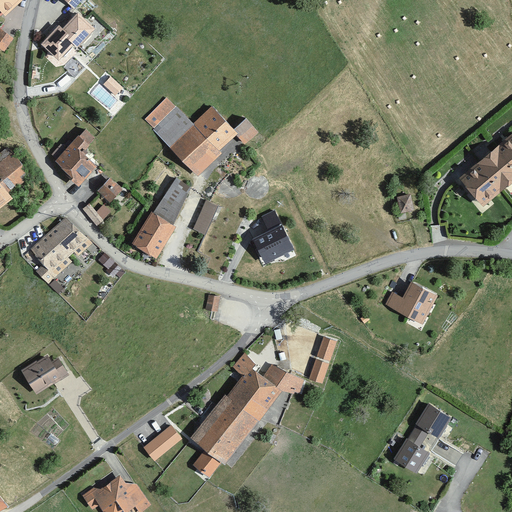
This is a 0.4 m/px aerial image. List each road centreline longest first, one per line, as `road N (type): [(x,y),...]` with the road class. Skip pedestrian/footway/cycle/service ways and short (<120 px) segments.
road 1 (residential): [(15,511),(234,353),(292,299)]
road 2 (residential): [(292,299),(259,297),(119,256),(67,200),(0,243)]
road 3 (residential): [(511,252),(431,250),(292,299)]
